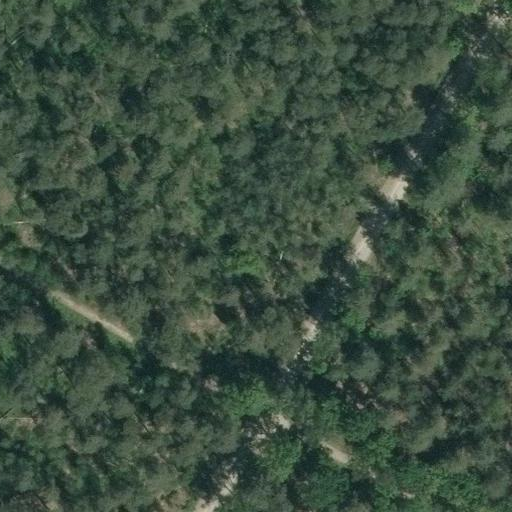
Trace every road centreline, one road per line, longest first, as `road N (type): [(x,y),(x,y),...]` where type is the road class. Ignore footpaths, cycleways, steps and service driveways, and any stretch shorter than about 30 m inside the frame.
road 1 (track): [(433,511),(0,259)]
road 2 (track): [(511,337),(301,351)]
